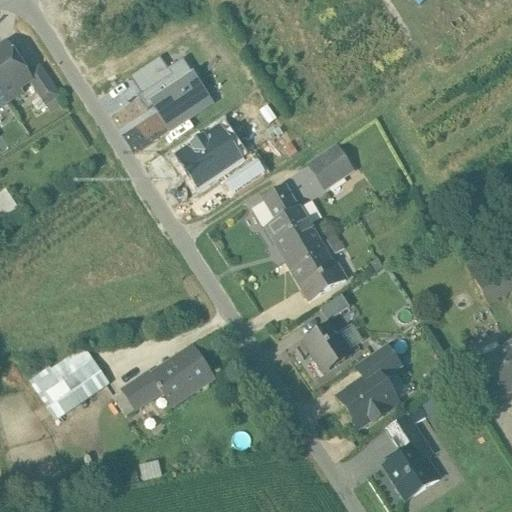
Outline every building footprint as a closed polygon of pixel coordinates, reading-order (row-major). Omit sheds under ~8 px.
[(6,46),(0,50),(0,94),(6,103),(7,103),(6,102),(20,93),(17,89),(28,82),(29,81),(26,76),(6,46)] [(59,97),(39,67),(26,76),(29,81),(28,82),(45,107),(59,97)] [(336,149),(309,167),(325,190),(352,172),(336,149)] [(297,210),(284,187),(263,200),(265,203),(276,222),(265,229),(275,245),(277,243),(288,262),(319,244),(299,209),(297,210)] [(0,220),(17,207),(4,192),(0,194),(0,220)] [(265,203),(254,210),(253,214),(261,228),(265,229),(276,222),(265,203)] [(342,249),(334,235),(323,241),(331,255),(342,249)] [(319,244),(288,262),(292,269),(289,271),(301,290),(335,270),(331,264),(319,244)] [(511,280),(501,260),(472,276),(488,304),(511,290),(511,280)] [(335,270),(301,290),(310,304),(347,282),(335,262),(331,264),(335,270)] [(341,299),(320,313),(328,324),(348,310),(341,299)] [(330,328),(302,347),(321,375),(349,356),(330,328)] [(511,343),(508,346),(508,347),(484,360),(483,361),(501,391),(503,395),(505,394),(504,393),(511,388),(511,343)] [(34,401),(38,398),(92,364),(82,348),(49,370),(47,368),(23,383),(34,401)] [(385,349),(355,369),(364,382),(376,374),(382,383),(400,371),(385,349)] [(192,351),(151,376),(150,374),(122,391),(136,413),(162,397),(169,407),(211,381),(192,351)] [(483,358),(456,373),(477,404),(501,391),(483,361),(484,360),(483,358)] [(92,364),(38,398),(53,421),(107,386),(92,364)] [(364,382),(338,400),(358,430),(370,422),(373,425),(386,416),(383,413),(396,404),(382,383),(376,374),(364,382)] [(436,396),(385,431),(391,441),(411,428),(443,407),(436,396)] [(411,428),(391,441),(402,457),(383,469),(405,504),(437,482),(415,448),(422,444),(411,428)] [(143,480),(160,475),(156,461),(138,466),(143,480)]
